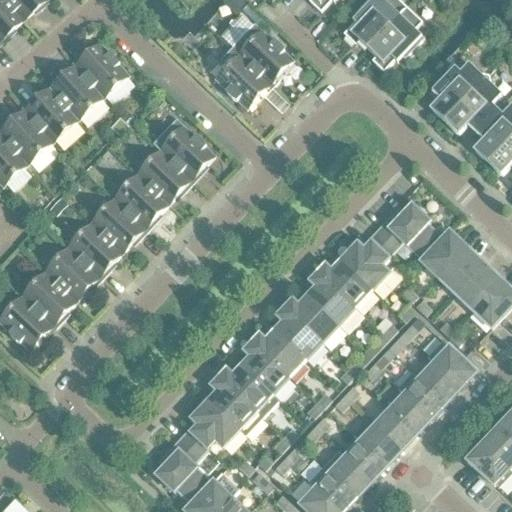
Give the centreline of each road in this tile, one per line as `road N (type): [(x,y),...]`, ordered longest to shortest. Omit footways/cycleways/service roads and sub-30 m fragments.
road 1 (residential): [(68,400),(119,441),(130,435),(409,143)]
road 2 (residential): [(0,93),(76,22),(100,13),(272,172)]
road 3 (residential): [(68,400),(72,386),(272,172)]
road 4 (residential): [(414,470),(511,367)]
road 5 (residential): [(409,143),(511,241)]
